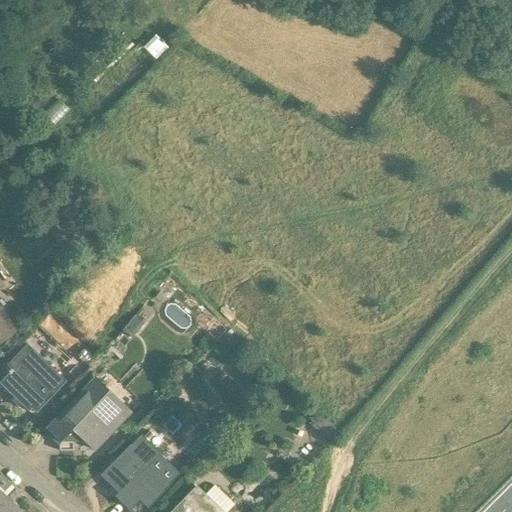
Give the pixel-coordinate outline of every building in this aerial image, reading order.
[(154,37),(143,49),(155,61),(167,50),(154,37)] [(0,344),(12,336),(0,320),(0,287),(3,286),(0,281),(0,344)] [(135,316),(122,332),(132,340),(145,324),(135,316)] [(228,332),(221,324),(209,336),(216,343),(228,332)] [(84,350),(78,357),(90,368),(96,360),(84,350)] [(51,390),(23,361),(13,372),(11,370),(8,373),(10,375),(0,385),(29,413),(51,390)] [(84,393),(47,431),(61,444),(73,431),(94,452),(119,426),(84,393)] [(309,425),(332,447),(342,437),(318,415),(309,425)] [(130,448),(102,477),(120,494),(116,498),(130,511),(140,500),(148,508),(169,486),(150,467),(160,456),(142,438),(133,448),(130,448)] [(220,511),(197,489),(174,511),(220,511)] [(0,509),(8,501),(0,493),(0,509)] [(19,511),(8,501),(0,509),(0,511),(19,511)]
